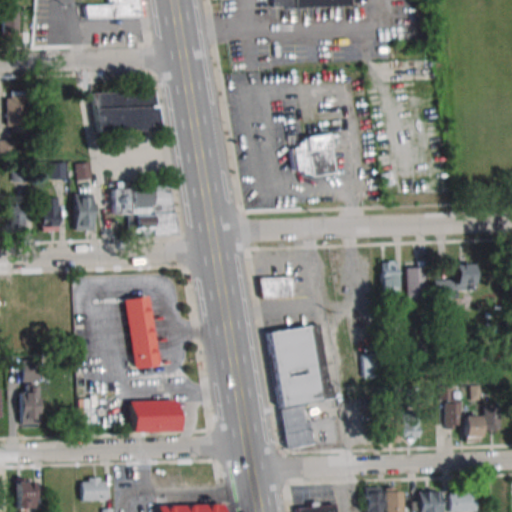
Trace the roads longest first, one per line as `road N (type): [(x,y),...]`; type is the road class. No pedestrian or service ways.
road 1 (secondary): [(256,511),(169,0)]
road 2 (residential): [(0,260),(174,255),(255,232),(511,223)]
road 3 (residential): [(250,470),(511,461)]
road 4 (residential): [(0,454),(246,445)]
road 5 (residential): [(0,65),(179,56)]
